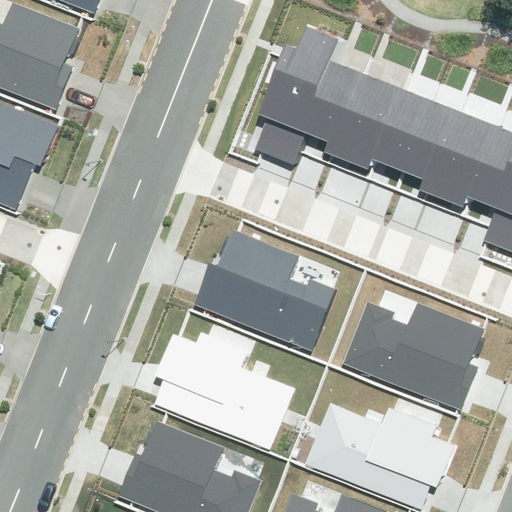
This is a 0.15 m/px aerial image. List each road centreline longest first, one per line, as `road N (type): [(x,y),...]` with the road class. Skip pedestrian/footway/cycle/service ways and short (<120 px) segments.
road 1 (residential): [(134,148),(511,291)]
road 2 (residential): [(0,485),(87,268)]
road 3 (residential): [(134,148),(194,0)]
road 4 (residential): [(87,268),(134,148)]
